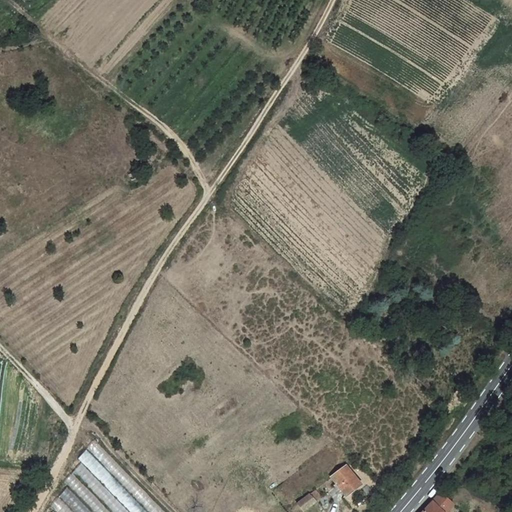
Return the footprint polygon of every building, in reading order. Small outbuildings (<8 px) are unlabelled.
[(164,511),(95,440),(87,448),(148,511),(164,511)] [(145,511),(87,451),(78,459),(129,511),(145,511)] [(127,511),(80,463),(72,470),(112,511),(127,511)] [(329,480),(343,498),(357,487),(343,469),(329,480)] [(109,511),(73,474),(64,482),(93,511),(109,511)] [(374,494),(367,485),(361,491),(368,499),(374,494)] [(90,511),(67,487),(59,495),(75,511),(90,511)] [(313,492),(295,506),(300,511),(304,511),(319,501),(313,492)] [(446,511),(452,505),(445,497),(439,492),(428,504),(421,511),(446,511)] [(72,511),(59,498),(51,506),(56,511),(72,511)]
